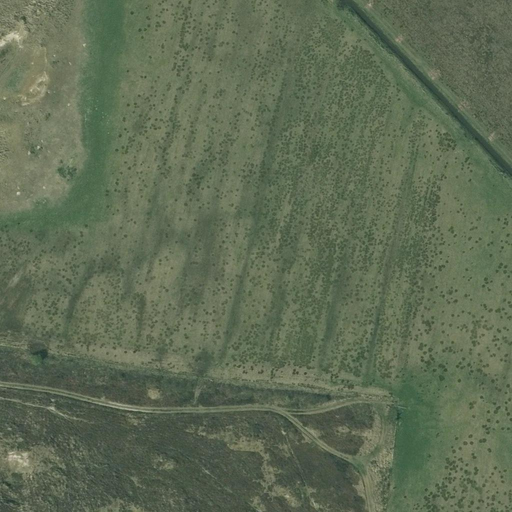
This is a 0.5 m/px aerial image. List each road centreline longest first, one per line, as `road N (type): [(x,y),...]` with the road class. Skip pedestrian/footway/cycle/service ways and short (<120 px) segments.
road 1 (track): [(0,383),(117,406),(279,410),(332,452),(357,461)]
road 2 (track): [(279,410),(363,398),(379,409),(380,430),(357,461)]
